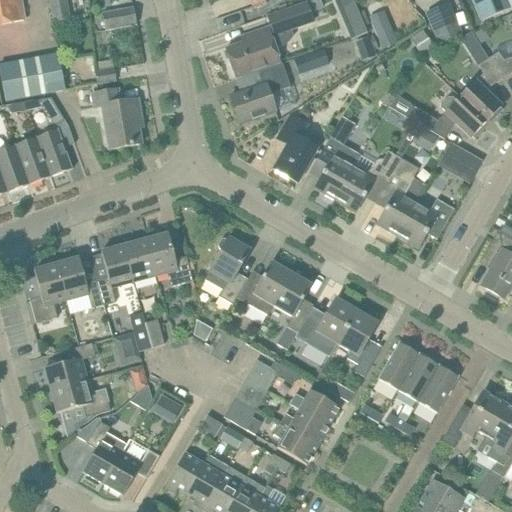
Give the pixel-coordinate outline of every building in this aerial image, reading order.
[(0,0),(0,25),(25,20),(21,0),(0,0)] [(49,0),(54,23),(69,20),(65,0),(49,0)] [(333,0),(341,17),(358,11),(353,0),(333,0)] [(511,0),(470,0),(480,22),(511,8),(511,0)] [(269,32),(267,28),(248,35),(250,40),(226,49),(236,79),(280,64),(274,48),(287,44),(293,36),(291,31),(313,23),(305,1),(266,16),(272,31),(269,32)] [(462,35),(448,4),(424,14),(438,46),(462,35)] [(133,9),(114,12),(102,14),(105,31),(136,25),(133,9)] [(384,12),(369,18),(377,37),(392,30),(384,12)] [(483,29),(474,34),(480,43),(481,45),(490,40),(486,33),(483,29)] [(410,39),(422,55),(435,46),(423,30),(410,39)] [(368,38),(355,43),(362,62),(375,57),(368,38)] [(298,75),(328,65),(323,51),(294,62),(298,75)] [(498,53),(488,59),(501,81),(511,74),(511,73),(511,58),(504,61),(498,53)] [(58,55),(0,66),(0,71),(6,102),(64,91),(58,55)] [(475,82),(460,98),(486,123),(490,118),(493,121),(502,111),(500,108),(501,107),(486,92),(491,87),(501,81),(488,59),(478,66),(483,74),(476,82),(475,82)] [(282,65),(276,67),(258,73),(262,86),(230,97),(239,125),(275,112),(269,95),(290,88),(282,65)] [(116,82),(114,70),(94,74),(96,86),(116,82)] [(141,145),(136,117),(140,116),(137,100),(120,103),(118,91),(92,95),(94,109),(102,108),(109,151),(141,145)] [(457,101),(454,97),(448,97),(443,104),(442,109),(446,112),(444,114),(445,114),(437,122),(429,117),(412,107),(405,118),(423,128),(444,140),(450,130),(455,125),(470,139),(472,137),(475,140),(484,130),(482,127),(486,123),(460,98),(457,101)] [(26,112),(41,107),(53,128),(64,121),(51,99),(23,104),(26,112)] [(12,114),(26,112),(23,104),(11,106),(12,114)] [(290,116),(286,122),(276,140),(287,146),(273,170),(297,184),(318,149),(299,139),(307,126),(290,116)] [(36,139),(50,178),(72,170),(58,131),(36,139)] [(419,142),(429,148),(434,140),(424,134),(419,142)] [(15,146),(29,186),(50,178),(36,139),(15,146)] [(319,181),(314,190),(335,202),(354,167),(360,157),(347,149),(334,141),(329,139),(327,144),(317,161),(327,167),(319,181)] [(444,154),(444,155),(467,168),(476,173),(482,162),(474,157),(451,144),(444,154)] [(0,151),(0,172),(7,193),(29,186),(15,146),(0,151)] [(368,191),(379,197),(401,159),(387,151),(383,159),(381,159),(378,159),(376,161),(374,164),(367,175),(354,167),(335,202),(355,214),(368,191)] [(419,169),(401,159),(379,197),(389,203),(376,226),(397,238),(417,203),(417,204),(427,186),(414,179),(419,169)] [(417,203),(397,238),(418,250),(426,235),(437,241),(454,211),(436,200),(430,211),(417,204),(417,203)] [(511,229),(504,225),(500,232),(498,231),(483,256),(494,263),(480,286),(504,300),(511,285),(511,229)] [(168,234),(145,241),(155,277),(167,274),(171,287),(180,284),(181,285),(193,282),(186,257),(175,261),(168,234)] [(231,309),(237,299),(247,280),(236,274),(250,251),(229,239),(209,273),(222,280),(218,287),(223,290),(218,298),(224,301),(222,304),(231,309)] [(145,241),(123,247),(133,283),(155,277),(145,241)] [(108,279),(97,282),(103,306),(116,303),(112,289),(133,283),(123,247),(101,253),(108,279)] [(79,259),(56,265),(66,302),(88,296),(92,310),(103,306),(97,282),(86,285),(79,259)] [(267,317),(273,307),(291,275),(284,270),(286,267),(275,260),(273,264),(271,263),(262,278),(252,272),(247,280),(237,299),(267,317)] [(66,302),(56,265),(34,271),(41,297),(29,300),(36,325),(48,321),(48,320),(57,318),(53,305),(66,302)] [(297,334),(308,316),(310,312),(300,306),(311,286),(310,285),(312,282),(300,275),(298,279),(291,275),(273,307),(292,318),(286,328),(297,334)] [(297,334),(295,339),(305,345),(305,344),(330,358),(337,345),(356,312),(335,300),(321,324),(308,316),(297,334)] [(354,372),(364,378),(377,356),(363,348),(377,324),(356,312),(337,345),(351,353),(347,359),(358,365),(354,372)] [(145,324),(152,349),(164,345),(157,321),(145,324)] [(92,346),(92,344),(67,351),(70,362),(44,369),(50,392),(87,382),(81,360),(95,357),(94,354),(98,353),(96,345),(92,346)] [(377,380),(398,392),(419,355),(398,344),(377,380)] [(398,392),(417,403),(438,367),(419,355),(398,392)] [(259,388),(267,392),(278,373),(256,361),(245,380),(259,388)] [(147,386),(142,367),(130,371),(136,395),(147,386)] [(417,403),(437,415),(458,378),(438,367),(417,403)] [(248,407),(256,411),(267,392),(259,388),(245,380),(234,399),(248,407)] [(90,393),(87,382),(50,392),(56,414),(83,407),(86,419),(110,412),(108,404),(108,401),(105,389),(90,393)] [(335,393),(350,402),(355,394),(340,385),(335,393)] [(299,411),(328,428),(339,409),(310,392),(305,400),(295,394),(289,405),(299,410),(299,411)] [(486,437),(504,405),(483,392),(467,419),(458,413),(441,442),(453,449),(463,432),(472,437),(475,431),(486,437)] [(223,418),(245,431),(256,411),(248,407),(234,399),(223,418)] [(490,471),(475,496),(488,504),(503,478),(511,463),(511,444),(510,444),(511,440),(511,409),(504,405),(486,437),(478,451),(497,463),(492,472),(490,471)] [(364,406),(359,414),(378,425),(383,417),(364,406)] [(280,425),(318,447),(328,428),(299,411),(294,419),(285,415),(280,425)] [(384,422),(401,432),(405,424),(389,415),(384,422)] [(213,438),(221,426),(206,417),(201,425),(206,428),(203,432),(213,438)] [(82,473),(103,485),(122,452),(103,441),(110,429),(99,423),(86,444),(96,450),(82,473)] [(401,432),(410,437),(414,429),(405,424),(401,432)] [(277,449),(307,466),(318,447),(280,425),(274,435),(282,440),(277,449)] [(231,442),(239,448),(244,439),(236,434),(231,442)] [(239,448),(247,452),(252,444),(244,439),(239,448)] [(122,452),(103,485),(123,497),(137,474),(147,480),(159,458),(148,451),(141,464),(122,452)] [(177,489),(187,494),(203,465),(184,454),(164,488),(174,494),(177,489)] [(202,511),(228,467),(209,455),(203,465),(187,494),(196,500),(193,505),(202,511)] [(273,456),(268,464),(264,471),(271,475),(275,469),(277,469),(282,461),(273,456)] [(290,466),(282,461),(277,469),(285,474),(290,466)] [(511,463),(503,478),(510,482),(511,479),(511,463)] [(213,511),(215,511),(216,511),(226,511),(246,478),(228,467),(202,511),(204,511),(213,511)] [(251,511),(267,486),(266,486),(265,489),(246,478),(226,511),(251,511)] [(432,481),(421,500),(442,511),(455,511),(464,499),(463,498),(467,491),(450,481),(445,488),(432,481)] [(251,511),(277,511),(279,509),(266,502),(273,490),(267,486),(251,511)] [(442,511),(421,500),(414,511),(442,511)]
